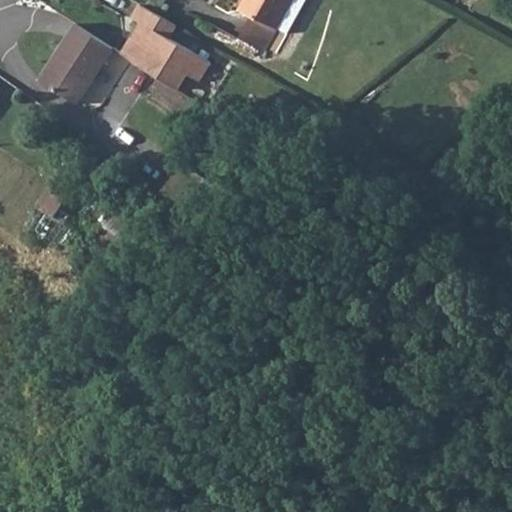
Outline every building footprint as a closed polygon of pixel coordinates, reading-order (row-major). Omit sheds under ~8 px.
[(246,0),(243,6),(277,27),(292,0),(246,0)] [(122,52),(176,88),(186,73),(198,80),(210,62),(171,36),(179,24),(143,3),(134,18),(141,22),(122,52)] [(40,75),(78,100),(114,46),(77,21),(40,75)] [(56,188),(47,182),(37,198),(53,209),(60,197),(56,188)] [(53,209),(37,198),(34,203),(50,213),(53,209)]
